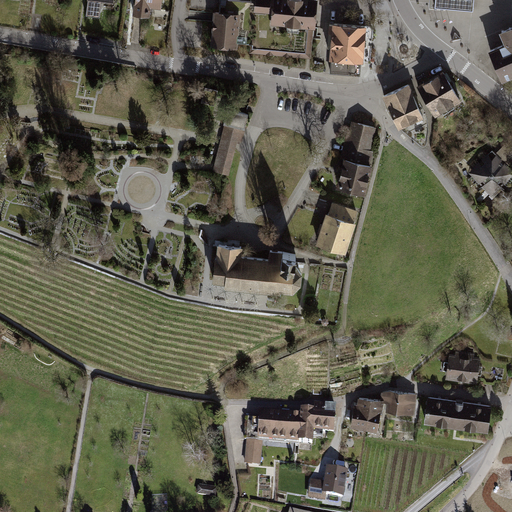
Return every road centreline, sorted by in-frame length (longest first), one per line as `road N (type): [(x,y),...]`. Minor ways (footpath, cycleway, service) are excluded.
road 1 (residential): [(0,33),(367,88)]
road 2 (residential): [(232,402),(344,399),(401,383),(511,403)]
road 3 (residential): [(367,88),(386,124),(443,177),(511,281)]
